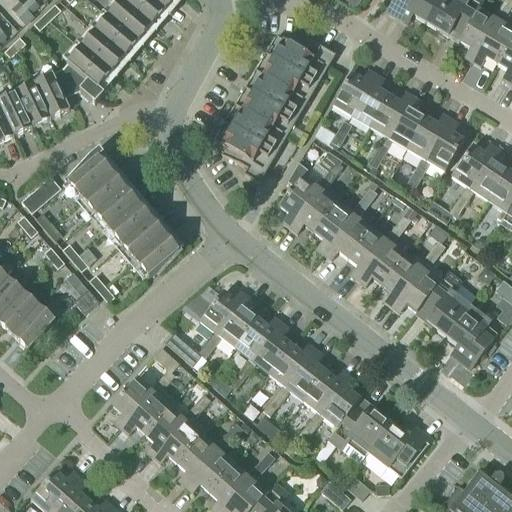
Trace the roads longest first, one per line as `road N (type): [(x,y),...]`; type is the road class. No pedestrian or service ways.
road 1 (residential): [(511,126),(353,25),(312,10),(218,1)]
road 2 (residential): [(472,426),(230,237)]
road 3 (residential): [(43,416),(230,237)]
road 4 (residential): [(0,179),(12,182),(94,134),(175,113)]
road 5 (residential): [(162,511),(87,444),(76,422),(43,416)]
road 6 (residential): [(230,237),(175,163),(175,113)]
road 7 (residential): [(384,511),(450,435),(472,426)]
road 8 (residential): [(175,113),(218,23),(218,1)]
